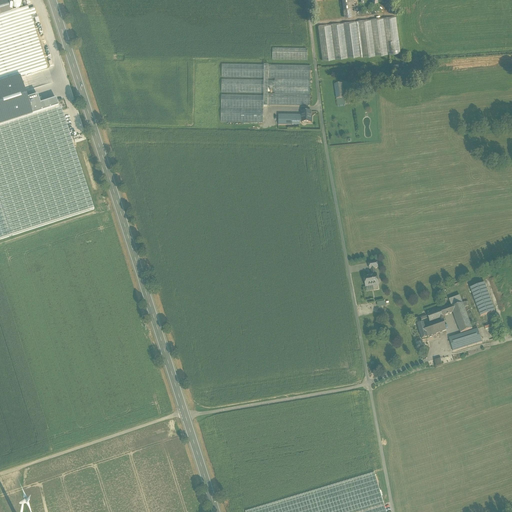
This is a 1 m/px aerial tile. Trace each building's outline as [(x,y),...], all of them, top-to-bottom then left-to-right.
[(6,0),(0,0),(0,12),(1,16),(13,12),(12,9),(9,10),(6,0)] [(323,0),(321,0),(316,1),(319,20),(326,19),(323,0)] [(331,0),(324,0),(327,19),(334,18),(331,0)] [(340,0),(333,0),(336,18),(343,17),(340,0)] [(349,0),(342,0),(345,17),(351,16),(349,0)] [(0,15),(0,116),(29,107),(20,76),(47,68),(27,7),(1,16),(0,15)] [(318,25),(323,60),(400,51),(395,16),(318,25)] [(307,49),(272,48),(272,60),(307,61),(307,49)] [(221,78),(264,79),(264,66),(222,65),(221,78)] [(268,79),(275,79),(310,80),(310,66),(268,66),(268,79)] [(264,94),(264,81),(221,80),(221,93),(264,94)] [(310,82),(275,81),(274,93),(310,93),(310,82)] [(334,85),(336,100),(344,99),(342,84),(334,85)] [(268,94),(267,106),(310,106),(310,95),(274,94),(268,94)] [(263,105),(264,96),(221,96),(220,122),(263,123),(263,105)] [(29,107),(0,116),(0,240),(12,236),(12,234),(92,208),(57,99),(29,107)] [(344,99),(336,100),(337,107),(345,106),(344,99)] [(311,112),(302,112),(302,116),(302,123),(311,123),(312,119),(311,119),(311,112)] [(297,116),(278,116),(278,126),(291,126),(291,123),(297,123),(297,116)] [(374,269),(371,270),(372,275),(369,276),(369,277),(364,278),(365,288),(374,286),(373,285),(378,284),(376,275),(375,275),(374,269)] [(484,283),(470,289),(480,317),(494,312),(484,283)] [(451,308),(462,304),(460,297),(449,301),(451,306),(451,308)] [(477,328),(467,302),(463,304),(472,329),(477,328)] [(459,330),(461,333),(472,329),(463,304),(462,304),(451,308),(453,313),(459,330)] [(451,306),(427,315),(429,323),(442,317),(453,313),(451,308),(451,306)] [(442,317),(429,323),(423,325),(427,337),(429,337),(430,338),(432,337),(431,336),(446,331),(442,317)] [(423,325),(423,324),(417,325),(422,340),(427,339),(427,337),(423,325)] [(477,330),(449,339),(453,352),(481,343),(477,330)] [(441,359),(440,359),(442,364),(453,361),(451,356),(441,359)] [(385,511),(374,474),(247,511),(385,511)]
